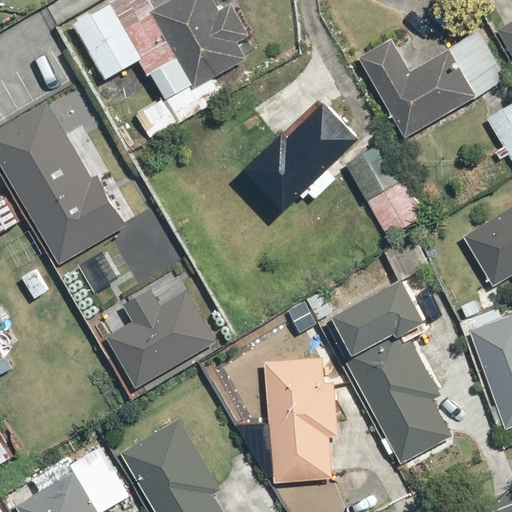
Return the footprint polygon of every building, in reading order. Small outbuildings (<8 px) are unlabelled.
[(155,0),(117,0),(111,4),(78,23),(110,79),(144,60),(152,76),(157,73),(172,99),(198,84),(200,87),(252,57),(243,42),(256,35),(237,2),(225,9),(219,0),(174,0),(160,8),(155,0)] [(511,23),(503,28),(511,44),(511,23)] [(397,37),(364,56),(411,137),(511,78),(484,31),(417,70),(397,37)] [(0,123),(0,147),(65,258),(133,218),(104,168),(99,171),(53,93),(0,123)] [(292,130),(253,167),(294,210),(313,191),(320,198),(341,178),(334,171),(369,137),(333,99),(296,135),(292,130)] [(511,105),(491,118),(508,145),(499,150),(504,159),(511,155),(511,105)] [(386,142),(349,164),(392,237),(429,215),(386,142)] [(0,195),(0,233),(1,235),(25,221),(10,194),(2,198),(0,195)] [(511,209),(469,236),(499,285),(511,276),(511,209)] [(424,235),(390,250),(403,278),(436,263),(424,235)] [(38,269),(26,276),(39,298),(51,290),(38,269)] [(410,278),(330,321),(406,463),(457,436),(438,399),(446,395),(415,338),(433,329),(430,323),(434,321),(410,278)] [(138,315),(112,330),(142,379),(218,333),(189,284),(165,298),(156,284),(129,300),(138,315)] [(481,292),(459,301),(468,321),(489,313),(481,292)] [(0,311),(0,376),(18,367),(12,356),(22,351),(0,311)] [(511,315),(473,329),(509,429),(511,428),(511,315)] [(327,356),(269,361),(279,482),(337,477),(334,436),(343,435),(339,381),(329,381),(327,356)] [(184,417),(125,452),(159,511),(228,511),(218,494),(226,489),(184,417)] [(78,471),(20,505),(24,511),(106,511),(135,495),(106,446),(75,465),(78,471)] [(0,511),(10,511),(0,494),(0,511)]
